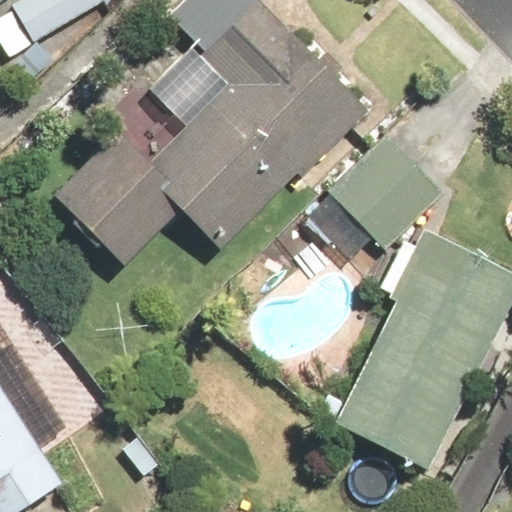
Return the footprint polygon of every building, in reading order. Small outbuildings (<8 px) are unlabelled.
[(22,0),(9,8),(28,43),(105,0),(22,0)] [(115,139),(49,200),(119,275),(180,219),(213,254),(372,107),(271,0),(180,0),(174,5),(207,41),(200,47),(238,87),(146,172),(115,139)] [(442,193),(384,136),(323,196),(382,254),(442,193)] [(392,304),(330,429),(426,476),(511,304),(511,277),(421,232),(386,301),(392,304)] [(0,511),(17,511),(62,484),(0,387),(0,511)]
